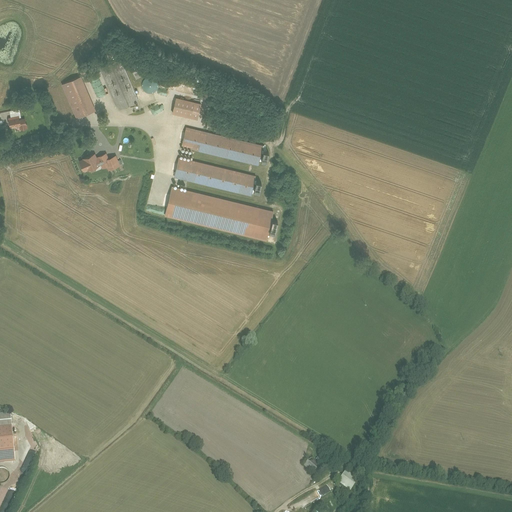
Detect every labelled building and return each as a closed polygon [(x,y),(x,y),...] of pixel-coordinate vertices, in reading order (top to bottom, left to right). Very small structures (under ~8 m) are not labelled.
[(120,59),(99,68),(118,111),(139,102),(120,59)] [(133,72),(137,79),(145,74),(141,67),(133,72)] [(91,81),(99,100),(106,97),(95,71),(88,74),(91,81)] [(81,76),(61,84),(76,119),(95,111),(81,76)] [(157,82),(155,79),(152,77),(149,77),(146,78),(144,80),(142,83),(142,86),(143,89),(145,91),(147,93),(151,93),(154,92),(156,90),(158,87),(158,84),(157,82)] [(175,97),(172,113),(197,119),(201,102),(198,102),(188,99),(175,97)] [(166,107),(161,101),(151,110),(156,116),(166,107)] [(11,118),(20,116),(21,116),(19,107),(15,108),(16,110),(9,111),(11,118)] [(26,123),(25,118),(20,119),(20,116),(11,118),(8,118),(10,128),(19,127),(19,130),(25,128),(24,123),(26,123)] [(263,146),(186,126),(181,146),(258,165),(260,159),(262,150),(263,146)] [(269,152),(262,150),(260,159),(267,161),(269,152)] [(82,161),(79,162),(83,173),(88,171),(89,172),(95,170),(95,171),(108,166),(109,170),(120,166),(116,157),(108,160),(106,154),(96,158),(95,154),(82,159),(82,161)] [(256,176),(178,157),(173,177),(251,196),(252,190),(255,181),(256,176)] [(262,183),(255,181),(252,190),(259,192),(262,183)] [(171,187),(164,216),(266,241),(273,211),(171,187)] [(278,223),(273,222),(270,235),(275,237),(278,223)] [(0,427),(12,427),(11,413),(0,413),(0,427)] [(0,453),(14,452),(12,427),(0,427),(0,453)] [(310,459),(303,466),(313,475),(320,468),(314,463),(310,459)] [(20,488),(30,463),(24,460),(15,486),(20,488)] [(9,473),(7,470),(4,469),(1,469),(0,468),(0,484),(2,484),(5,483),(8,482),(9,479),(9,476),(9,473)] [(356,477),(346,470),(337,482),(350,491),(359,479),(356,477)] [(281,501),(297,493),(294,488),(279,496),(281,501)] [(295,506),(298,511),(318,499),(315,494),(295,506)]
